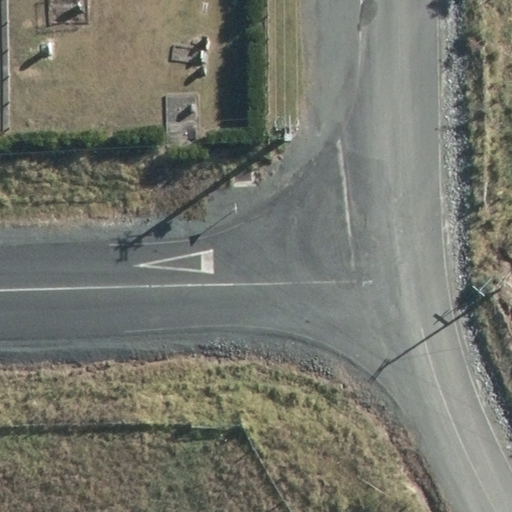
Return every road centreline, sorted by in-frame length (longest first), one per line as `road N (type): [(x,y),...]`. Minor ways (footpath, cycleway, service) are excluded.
road 1 (residential): [(0,289),(378,278)]
road 2 (unclassified): [(378,278),(369,0)]
road 3 (unclassified): [(502,511),(378,278)]
